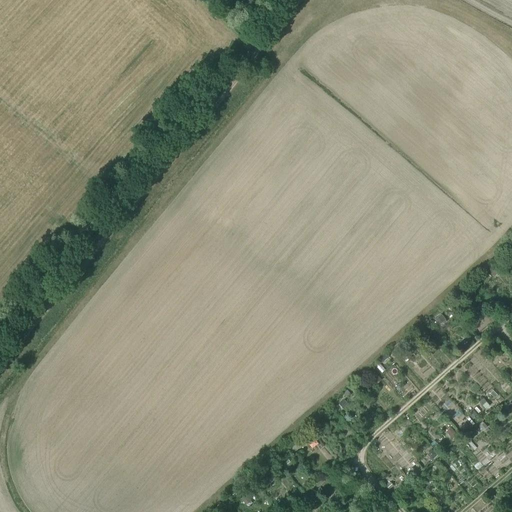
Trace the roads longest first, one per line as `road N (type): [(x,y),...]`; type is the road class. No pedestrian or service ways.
road 1 (track): [(0,364),(295,0)]
road 2 (track): [(511,314),(285,511)]
